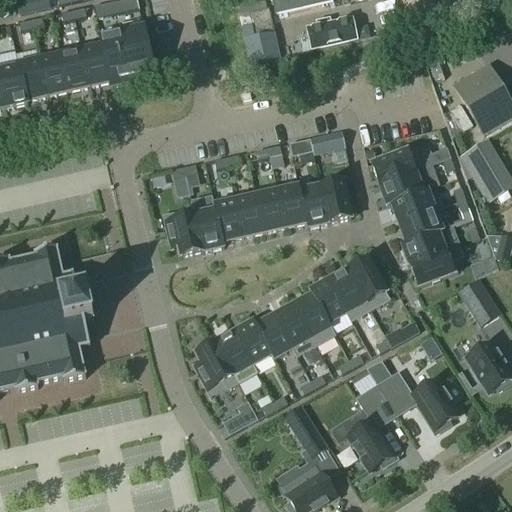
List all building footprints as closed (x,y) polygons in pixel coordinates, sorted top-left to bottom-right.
[(68,0),(62,0),(56,1),(58,10),(70,8),(68,0)] [(329,0),(273,0),(269,1),(272,18),(330,5),(329,0)] [(135,1),(127,3),(130,16),(138,14),(135,1)] [(26,3),(16,6),(19,19),(29,17),(26,3)] [(127,3),(118,5),(121,18),(130,16),(127,3)] [(118,5),(110,7),(113,19),(121,18),(118,5)] [(110,7),(101,9),(104,21),(113,19),(110,7)] [(101,9),(93,11),(96,23),(104,21),(101,9)] [(84,13),(72,16),(74,24),(86,22),(84,13)] [(267,13),(248,18),(251,29),(270,25),(267,13)] [(72,16),(60,18),(62,27),(74,24),(72,16)] [(316,29),(304,32),(309,55),(356,45),(351,21),(329,26),(328,23),(315,26),(316,29)] [(41,22),(30,25),(32,34),(43,31),(41,22)] [(30,25),(18,28),(20,36),(32,34),(30,25)] [(270,25),(251,29),(254,42),(273,37),(270,25)] [(143,32),(99,41),(100,46),(101,46),(110,87),(109,87),(110,92),(154,82),(151,66),(147,47),(146,48),(143,32)] [(100,46),(80,51),(89,92),(109,87),(110,87),(101,46),(100,46)] [(80,51),(59,55),(68,97),(89,92),(80,51)] [(59,55),(37,60),(38,65),(39,65),(47,101),(68,97),(59,55)] [(18,69),(18,70),(26,106),(27,106),(47,101),(39,65),(38,65),(18,69)] [(18,67),(0,71),(0,100),(3,114),(27,108),(27,106),(26,106),(18,70),(18,69),(18,67)] [(511,115),(486,71),(453,90),(482,140),(511,121),(511,115)] [(468,134),(456,113),(442,121),(446,131),(451,144),(468,134)] [(344,153),(341,137),(309,144),(311,153),(313,160),(344,153)] [(311,153),(309,144),(298,147),(299,155),(311,153)] [(484,148),(462,161),(489,206),(511,193),(484,148)] [(281,160),(279,151),(267,154),(269,162),(281,160)] [(423,174),(415,153),(392,161),(392,160),(384,163),(385,164),(371,169),(379,190),(419,175),(419,176),(423,174)] [(450,163),(446,153),(430,159),(434,169),(450,163)] [(269,162),(267,154),(255,156),(257,165),(269,162)] [(239,169),(237,161),(225,163),(227,172),(239,169)] [(227,172),(225,163),(213,166),(215,175),(227,172)] [(454,175),(450,163),(442,167),(446,178),(454,175)] [(197,179),(195,170),(183,173),(185,181),(197,179)] [(185,181),(183,173),(171,175),(173,184),(185,181)] [(426,196),(419,176),(419,175),(379,190),(383,200),(382,200),(385,208),(386,208),(387,211),(391,210),(391,209),(426,196)] [(306,228),(298,192),(299,191),(298,187),(276,192),(285,233),(305,228),(306,228)] [(328,228),(320,192),(321,191),(320,187),(299,191),(298,192),(306,228),(305,228),(306,233),(310,232),(310,233),(318,231),(318,230),(328,228)] [(348,209),(346,201),(345,201),(342,187),(321,191),(320,192),(328,228),(350,223),(347,209),(348,209)] [(285,233),(276,192),(255,196),(264,238),(285,233)] [(465,204),(461,193),(452,196),(456,207),(465,204)] [(264,238),(255,196),(234,201),(243,242),(264,238)] [(434,216),(426,196),(391,209),(391,210),(399,229),(434,216)] [(243,242),(234,201),(212,206),(214,216),(215,215),(222,247),(223,247),(243,242)] [(469,216),(465,204),(456,207),(460,219),(469,216)] [(222,247),(215,215),(214,216),(194,220),(202,257),(212,254),(212,255),(220,253),(220,252),(224,252),(223,247),(222,247)] [(441,236),(434,216),(399,229),(406,248),(406,249),(441,236)] [(202,257),(194,220),(182,223),(181,218),(165,222),(168,239),(171,253),(178,251),(180,261),(202,257)] [(479,245),(475,233),(467,236),(471,248),(479,245)] [(449,256),(441,236),(406,249),(406,248),(402,250),(403,253),(402,254),(405,262),(406,261),(410,271),(449,256)] [(509,256),(511,244),(511,243),(501,241),(500,241),(486,240),(494,264),(496,265),(498,253),(509,256)] [(0,397),(2,397),(14,395),(15,398),(39,392),(38,389),(62,384),(62,387),(87,382),(83,368),(80,354),(90,352),(85,330),(95,328),(92,313),(88,297),(78,300),(73,277),(63,279),(61,267),(57,252),(33,258),(34,261),(10,266),(10,263),(0,265),(0,397)] [(439,284),(457,277),(449,256),(410,271),(418,292),(431,287),(432,288),(439,285),(439,284)] [(496,273),(492,262),(484,265),(488,276),(496,273)] [(384,293),(379,284),(378,284),(367,264),(347,275),(370,316),(390,306),(383,293),(384,293)] [(370,316),(347,275),(338,280),(330,284),(331,284),(328,286),(346,318),(346,319),(350,327),(370,316)] [(458,298),(479,332),(499,319),(477,285),(458,298)] [(346,318),(328,286),(309,296),(311,301),(312,300),(327,329),(328,328),(346,319),(346,318)] [(327,329),(312,300),(311,301),(293,311),(315,352),(335,341),(328,328),(327,329)] [(315,352),(293,311),(274,321),(292,354),(291,354),(296,362),(315,352)] [(292,354),(274,321),(256,331),(255,331),(271,360),(270,360),(272,365),(291,354),(292,354)] [(271,360),(255,331),(256,331),(253,327),(234,338),(252,370),(270,360),(271,360)] [(252,370),(234,338),(224,343),(224,342),(215,347),(216,348),(215,348),(237,389),(257,378),(252,370)] [(401,347),(396,339),(386,345),(390,353),(401,347)] [(390,353),(386,345),(375,351),(379,358),(390,353)] [(237,389),(215,348),(195,359),(200,368),(194,371),(201,384),(210,398),(224,391),(227,395),(237,389)] [(489,348),(465,363),(488,399),(496,393),(498,397),(511,388),(501,372),(505,370),(496,356),(495,357),(489,348)] [(363,368),(358,360),(348,366),(352,374),(363,368)] [(352,374),(348,366),(337,372),(341,379),(352,374)] [(397,377),(376,391),(397,423),(417,410),(435,439),(449,431),(447,428),(458,421),(449,407),(450,407),(443,395),(442,396),(435,385),(412,400),(397,377)] [(314,395),(325,389),(320,381),(310,387),(314,395)] [(314,395),(310,387),(299,392),(304,400),(314,395)] [(370,427),(346,442),(353,452),(352,453),(360,464),(369,477),(380,470),(382,473),(395,465),(377,435),(397,423),(376,391),(355,404),(370,427)] [(287,409),(283,401),(272,407),(276,415),(287,409)] [(257,425),(247,407),(236,413),(246,431),(257,425)] [(276,415),(272,407),(262,413),(266,421),(276,415)] [(309,426),(293,436),(311,463),(326,453),(309,426)] [(314,467),(278,490),(289,506),(285,509),(287,511),(315,511),(335,500),(314,467)]
